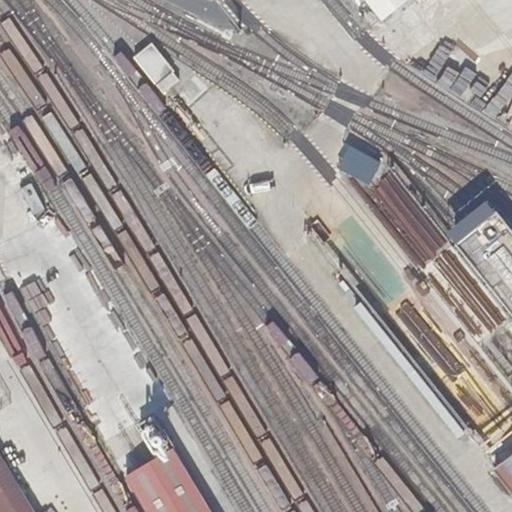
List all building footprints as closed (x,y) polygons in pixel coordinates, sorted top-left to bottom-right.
[(352,0),(375,30),(415,0),(352,0)] [(154,47),(137,60),(157,86),(174,74),(154,47)] [(337,164),(356,176),(370,154),(351,142),(337,164)] [(511,229),(500,214),(487,223),(470,237),(457,246),(511,315),(511,229)] [(511,327),(502,315),(490,324),(460,347),(511,413),(511,327)] [(122,479),(141,511),(210,511),(172,448),(122,479)] [(511,499),(511,448),(487,468),(511,499)] [(0,511),(25,511),(0,470),(0,511)]
